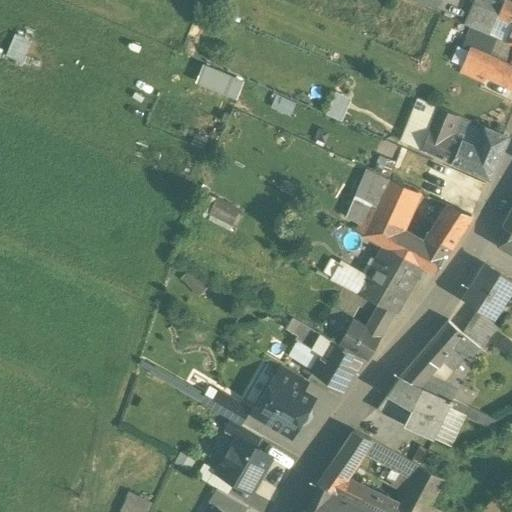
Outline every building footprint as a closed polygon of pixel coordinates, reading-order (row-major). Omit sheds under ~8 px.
[(502,4),(490,0),(473,0),(463,24),(470,27),(494,37),(507,43),(511,31),(511,23),(497,17),(502,4)] [(511,2),(506,0),(503,0),(502,4),(497,17),(511,23),(511,31),(507,43),(511,44),(511,2)] [(494,37),(470,27),(465,37),(469,38),(474,40),(490,47),(494,37)] [(7,58),(23,64),(31,41),(15,36),(7,58)] [(511,60),(511,64),(487,54),(490,47),(474,40),(469,38),(465,48),(468,50),(460,69),(483,80),(486,75),(511,86),(511,60)] [(245,80),(204,62),(195,83),(235,100),(245,80)] [(275,94),(270,107),(292,116),(297,103),(275,94)] [(398,139),(420,148),(437,106),(417,97),(398,139)] [(437,106),(420,148),(451,161),(460,140),(448,135),(457,114),(437,106)] [(476,145),(460,139),(460,140),(451,161),(488,176),(506,135),(485,126),(476,145)] [(378,154),(371,170),(388,177),(395,162),(378,154)] [(449,204),(471,214),(485,184),(434,161),(420,191),(449,204)] [(371,170),(368,168),(356,196),(369,202),(377,205),(389,178),(388,177),(371,170)] [(389,178),(377,205),(369,202),(357,229),(380,241),(388,225),(399,231),(419,191),(403,184),(397,181),(389,178)] [(214,196),(205,191),(197,207),(208,212),(206,217),(230,229),(241,206),(215,193),(214,196)] [(471,214),(449,204),(433,231),(453,241),(471,214)] [(511,205),(502,224),(506,226),(511,229),(511,205)] [(399,231),(388,225),(380,241),(385,244),(391,247),(399,231)] [(511,229),(506,226),(497,243),(511,252),(511,229)] [(425,244),(399,231),(391,247),(423,264),(436,270),(445,254),(453,241),(433,231),(425,244)] [(391,247),(385,244),(366,275),(367,276),(358,291),(395,309),(397,306),(395,303),(401,294),(405,294),(423,264),(391,247)] [(511,280),(484,262),(463,293),(493,313),(494,311),(492,310),(500,298),(502,299),(511,283),(511,280)] [(366,275),(343,263),(333,280),(343,284),(358,291),(367,276),(366,275)] [(192,268),(180,279),(198,295),(209,284),(192,268)] [(343,284),(317,329),(331,336),(338,340),(352,317),(359,305),(365,295),(358,291),(343,284)] [(395,309),(365,295),(359,305),(372,312),(388,321),(395,309)] [(359,305),(352,317),(366,324),(372,312),(359,305)] [(475,308),(462,330),(479,344),(499,324),(475,308)] [(366,324),(352,317),(338,340),(365,356),(367,357),(388,321),(372,312),(366,324)] [(299,339),(308,324),(292,314),(283,330),(299,339)] [(448,319),(420,351),(438,364),(441,360),(455,344),(466,352),(471,356),(479,344),(462,330),(448,319)] [(317,329),(308,324),(299,339),(299,340),(321,353),(331,336),(317,329)] [(511,340),(504,334),(494,345),(505,353),(511,345),(511,340)] [(338,340),(331,336),(321,353),(313,368),(323,374),(325,371),(329,374),(327,377),(343,387),(354,369),(357,371),(365,356),(338,340)] [(321,353),(299,340),(290,355),(313,368),(321,353)] [(455,344),(441,360),(452,368),(466,352),(455,344)] [(420,351),(412,361),(426,373),(432,375),(438,364),(420,351)] [(144,359),(141,369),(202,401),(204,396),(205,393),(144,359)] [(426,373),(412,361),(401,374),(417,382),(426,373)] [(307,378),(285,365),(278,377),(300,390),(307,378)] [(432,375),(426,373),(417,382),(430,388),(436,377),(432,375)] [(417,382),(401,374),(375,409),(433,436),(438,424),(450,400),(448,399),(449,397),(430,388),(417,382)] [(278,377),(276,376),(255,413),(257,414),(259,419),(266,424),(271,422),(291,433),(312,397),(300,390),(278,377)] [(457,386),(436,377),(430,388),(449,397),(448,399),(450,400),(451,400),(452,397),(452,396),(457,386)] [(209,386),(204,396),(212,400),(218,391),(209,386)] [(249,408),(218,391),(212,400),(209,407),(230,420),(239,425),(249,408)] [(480,410),(452,397),(451,400),(450,400),(438,424),(433,436),(449,444),(464,413),(476,419),(480,410)] [(497,418),(480,410),(476,419),(486,424),(497,418)] [(239,425),(230,420),(223,432),(237,440),(254,449),(260,437),(239,425)] [(371,438),(353,429),(346,440),(362,450),(371,438)] [(411,460),(371,438),(362,450),(411,477),(418,464),(411,460)] [(254,449),(237,440),(232,449),(231,448),(227,452),(225,457),(223,463),(224,463),(219,472),(236,482),(250,490),(268,457),(254,449)] [(346,440),(318,482),(321,484),(372,509),(377,511),(392,511),(398,503),(345,477),(362,450),(346,440)] [(418,464),(420,465),(428,449),(419,445),(411,460),(418,464)] [(449,461),(428,449),(420,465),(441,476),(449,461)] [(185,456),(180,466),(194,474),(200,464),(185,456)] [(196,480),(227,497),(236,482),(205,464),(196,480)] [(411,477),(404,491),(429,504),(442,477),(441,476),(420,465),(418,464),(411,477)] [(370,511),(372,509),(321,484),(308,511),(370,511)] [(227,497),(215,491),(208,505),(217,510),(221,511),(245,511),(248,508),(227,497)] [(429,504),(404,491),(398,503),(392,511),(440,511),(441,511),(429,504)] [(123,511),(148,511),(153,502),(132,493),(123,511)]
